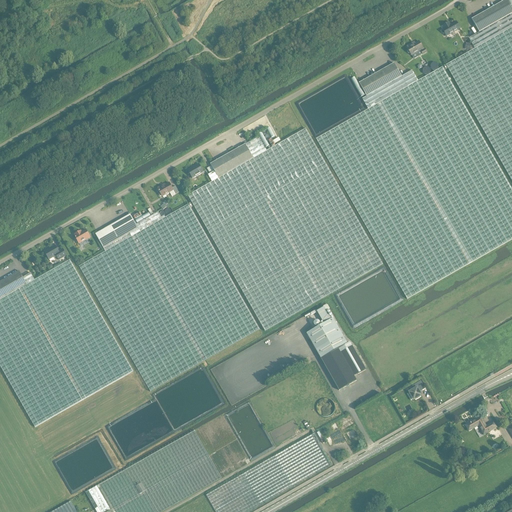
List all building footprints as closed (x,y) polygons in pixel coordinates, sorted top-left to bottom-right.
[(511,9),(506,0),(505,0),(472,19),(479,33),(469,38),(475,49),(446,65),(511,181),(511,9)] [(456,22),(450,26),(448,23),(443,26),(445,29),(443,30),(442,31),(442,32),(443,34),(444,34),(445,33),(446,36),(460,29),(456,22)] [(425,49),(424,50),(423,49),(419,41),(412,45),(411,44),(407,47),(407,48),(408,50),(407,51),(407,52),(408,53),(409,54),(410,53),(411,55),(420,50),(421,52),(423,55),(427,52),(425,49)] [(412,71),(402,77),(394,63),(359,83),(366,97),(362,99),(368,109),(316,139),(407,299),(511,239),(511,189),(442,67),(418,81),(412,71)] [(188,196),(265,332),(383,265),(306,129),(266,151),(258,137),(245,145),(210,164),(214,171),(208,175),(212,182),(188,196)] [(199,164),(188,170),(193,178),(203,172),(199,164)] [(176,186),(172,188),(169,183),(163,187),(162,186),(158,188),(158,189),(158,190),(160,193),(159,194),(159,195),(160,196),(161,197),(162,196),(162,197),(173,191),(176,195),(179,193),(176,186)] [(158,212),(136,225),(130,214),(95,234),(105,252),(79,267),(150,392),(259,330),(188,205),(162,219),(158,212)] [(76,238),(75,239),(76,242),(78,241),(79,244),(90,237),(86,230),(82,232),(81,231),(79,232),(75,235),(75,236),(76,238)] [(55,245),(44,252),(49,260),(56,256),(59,261),(67,256),(63,249),(58,251),(55,245)] [(0,365),(35,427),(133,372),(70,260),(35,280),(31,273),(23,278),(19,271),(0,282),(0,365)] [(330,310),(327,306),(324,308),(317,312),(324,324),(307,334),(339,391),(356,381),(354,377),(366,370),(352,346),(350,343),(347,344),(333,319),(331,320),(326,312),(330,310)] [(410,393),(409,393),(413,399),(414,400),(415,399),(415,400),(421,397),(420,396),(421,395),(419,392),(425,389),(421,381),(418,383),(412,386),(414,389),(409,392),(410,393)] [(483,435),(496,427),(493,422),(486,426),(481,417),(465,426),(468,431),(478,425),(483,435)] [(107,511),(110,510),(110,511),(162,511),(221,479),(194,431),(85,493),(96,511),(107,511)] [(314,434),(206,495),(215,511),(249,511),(332,465),(314,434)] [(76,511),(71,502),(51,511),(76,511)]
